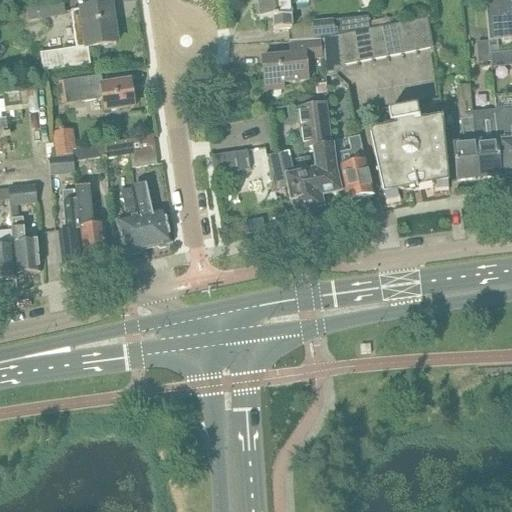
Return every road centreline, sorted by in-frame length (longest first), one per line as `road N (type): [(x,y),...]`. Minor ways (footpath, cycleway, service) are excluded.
road 1 (tertiary): [(0,379),(208,341)]
road 2 (residential): [(174,321),(153,293),(0,334)]
road 3 (tertiary): [(174,321),(0,356)]
road 4 (secondary): [(256,511),(243,335)]
road 5 (residential): [(195,243),(169,70)]
road 6 (secondary): [(208,341),(222,511)]
road 7 (secondary): [(243,335),(404,311)]
road 8 (secondary): [(401,285),(242,308)]
road 9 (residential): [(511,244),(398,259),(401,285)]
